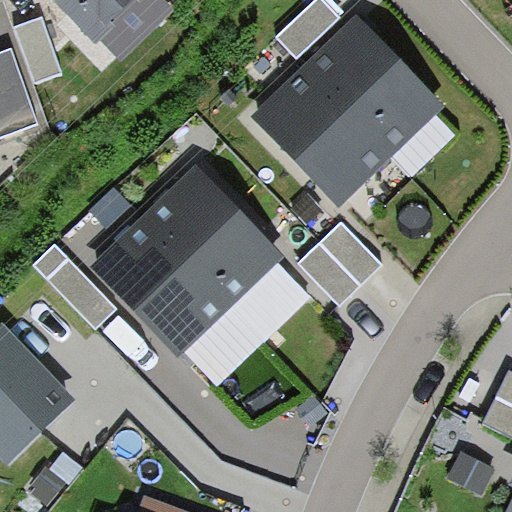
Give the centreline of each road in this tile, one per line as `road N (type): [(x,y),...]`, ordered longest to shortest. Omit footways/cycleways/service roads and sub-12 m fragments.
road 1 (residential): [(482,248),(383,383),(327,511)]
road 2 (residential): [(428,0),(511,91)]
